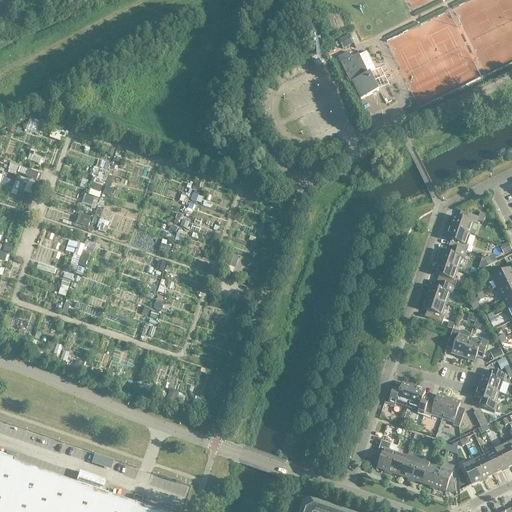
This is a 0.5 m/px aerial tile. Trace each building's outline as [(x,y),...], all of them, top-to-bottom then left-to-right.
[(353,44),(349,35),(338,40),(342,49),(353,44)] [(348,52),(338,57),(350,83),(352,82),(361,100),(379,91),(370,73),(368,74),(359,55),(351,58),(348,52)] [(478,218),(477,222),(483,224),(486,215),(480,213),(478,218)] [(455,217),(451,228),(470,235),(474,224),(476,224),(477,222),(478,218),(470,215),(468,221),(455,217)] [(470,235),(451,228),(447,240),(460,245),(458,251),(466,253),(468,247),(466,246),(470,235)] [(509,244),(502,248),(504,253),(511,250),(509,244)] [(466,253),(458,251),(456,256),(443,252),(439,263),(458,270),(462,259),(464,259),(466,253)] [(220,271),(231,274),(236,261),(225,257),(220,271)] [(458,270),(439,263),(435,275),(448,280),(446,286),(454,288),(456,282),(454,281),(458,270)] [(491,278),(496,289),(511,281),(511,275),(509,269),(491,278)] [(511,294),(511,281),(496,289),(502,300),(511,294)] [(454,288),(446,286),(444,291),(431,287),(427,298),(446,305),(450,294),(452,294),(454,288)] [(511,308),(511,294),(502,300),(507,311),(511,308)] [(446,305),(427,298),(423,310),(436,315),(434,321),(442,324),(444,317),(442,316),(446,305)] [(459,332),(453,330),(450,338),(456,340),(451,354),(463,358),(470,339),(470,336),(469,335),(467,333),(465,332),(463,332),(461,332),(459,332)] [(481,343),(470,339),(463,358),(475,362),(479,348),(485,350),(488,342),(482,340),(481,343)] [(500,349),(490,354),(493,361),(503,356),(500,349)] [(505,358),(497,362),(501,370),(509,367),(505,358)] [(483,375),(479,387),(498,394),(502,382),(504,383),(507,377),(499,374),(497,380),(483,375)] [(395,404),(407,408),(413,388),(402,384),(397,398),(391,396),(388,404),(395,406),(395,404)] [(498,394),(479,387),(475,399),(482,401),(482,402),(481,402),(480,407),(494,412),(497,406),(494,405),(498,394)] [(425,392),(413,388),(407,408),(418,412),(418,414),(424,416),(426,408),(420,406),(425,392)] [(432,410),(426,408),(424,416),(430,418),(430,416),(442,420),(448,400),(437,396),(432,410)] [(460,404),(448,400),(442,420),(453,423),(453,426),(459,428),(462,420),(455,418),(460,404)] [(480,412),(473,415),(480,428),(483,427),(486,425),(480,412)] [(377,454),(381,455),(377,468),(389,472),(395,453),(389,451),(391,445),(381,441),(377,454)] [(511,465),(511,458),(506,446),(495,451),(504,469),(511,465)] [(504,469),(495,451),(484,456),(493,474),(504,469)] [(407,457),(395,453),(389,472),(400,476),(407,457)] [(6,458),(0,456),(0,511),(156,511),(13,463),(14,460),(6,458)] [(493,474),(484,456),(473,462),(482,480),(493,474)] [(418,461),(407,457),(400,476),(411,480),(418,461)] [(429,465),(418,461),(411,480),(423,484),(429,465)] [(482,480),(473,462),(462,467),(471,485),(482,480)] [(441,469),(429,465),(423,484),(434,488),(441,469)] [(452,473),(441,469),(434,488),(446,492),(450,479),(452,473)] [(450,479),(446,492),(457,496),(456,481),(450,479)] [(345,511),(310,500),(306,502),(302,504),(299,511),(345,511)]
